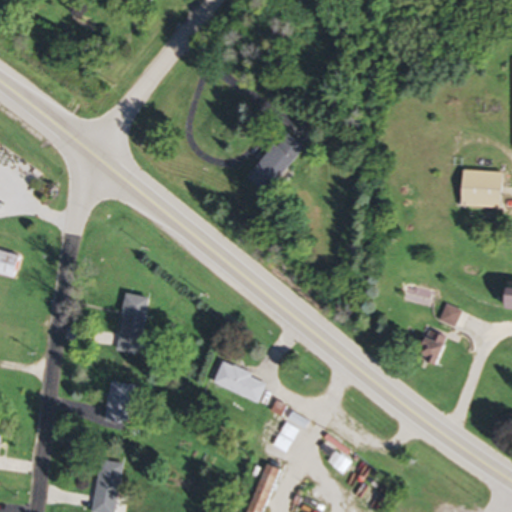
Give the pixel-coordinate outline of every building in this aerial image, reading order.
[(254,183),(275,196),(306,147),(285,134),(254,183)] [(466,175),(465,211),(505,212),(506,176),(466,175)] [(23,259),(0,253),(0,277),(18,281),(23,259)] [(125,322),(150,327),(155,303),(131,298),(125,322)] [(457,330),(461,314),(445,310),(441,326),(457,330)] [(451,342),(431,334),(419,361),(439,369),(451,342)] [(217,387),(262,407),(272,385),(227,365),(217,387)] [(133,427),(135,387),(112,386),(111,426),(133,427)] [(269,456),(282,466),(307,431),(294,422),(269,456)] [(96,511),(120,511),(127,467),(104,464),(96,511)] [(269,511),(285,477),(269,471),(251,511),(269,511)]
